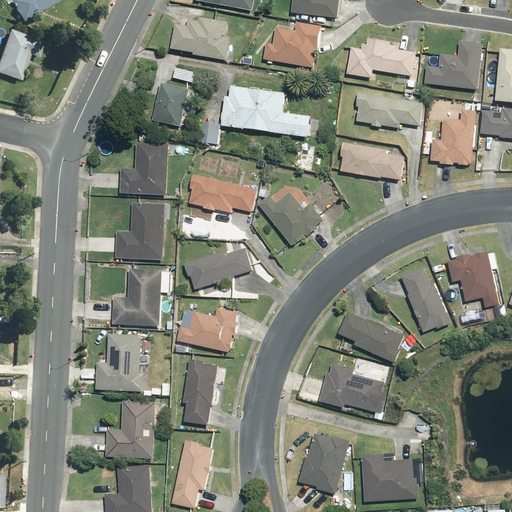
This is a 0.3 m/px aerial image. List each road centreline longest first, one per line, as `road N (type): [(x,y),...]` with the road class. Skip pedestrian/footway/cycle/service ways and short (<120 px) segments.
road 1 (residential): [(257,458),(257,420),(284,335),(321,282),(376,240),(445,214),(511,206)]
road 2 (secondary): [(42,511),(59,185),(69,141)]
road 3 (secondary): [(69,141),(136,0)]
road 4 (residential): [(390,7),(511,28)]
